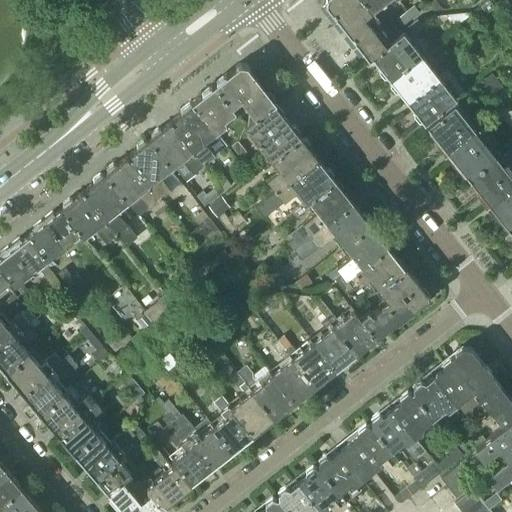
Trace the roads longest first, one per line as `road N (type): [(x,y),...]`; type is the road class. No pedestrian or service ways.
road 1 (residential): [(481,294),(255,0)]
road 2 (residential): [(210,511),(481,294)]
road 3 (tertiary): [(0,185),(163,52)]
road 4 (residential): [(0,417),(78,511)]
